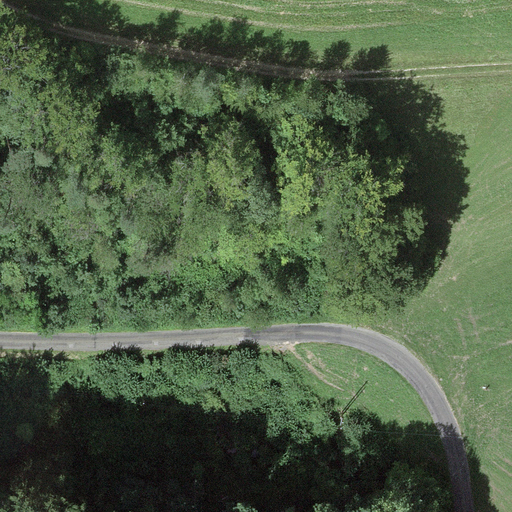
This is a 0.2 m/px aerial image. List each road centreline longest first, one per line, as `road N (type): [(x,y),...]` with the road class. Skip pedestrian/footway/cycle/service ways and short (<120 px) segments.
road 1 (unclassified): [(0,334),(377,345),(426,392),(447,436),(462,511)]
road 2 (track): [(0,3),(73,37),(238,65),(379,75),(511,66)]
